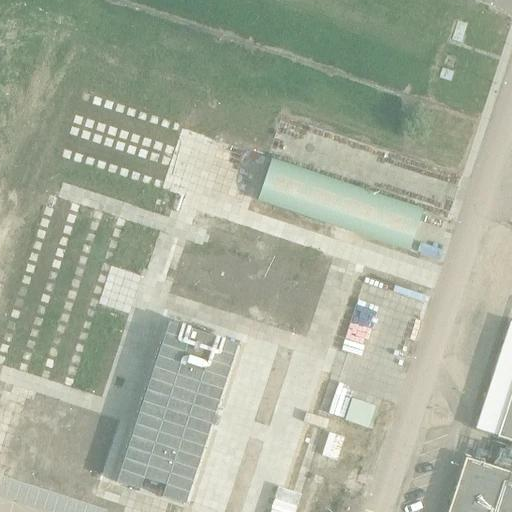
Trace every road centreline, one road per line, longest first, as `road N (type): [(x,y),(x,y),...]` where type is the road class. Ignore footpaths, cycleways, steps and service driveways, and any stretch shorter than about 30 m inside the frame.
road 1 (unknown): [(416,393),(291,361),(274,365),(243,459)]
road 2 (unknown): [(426,364),(452,412),(427,511)]
